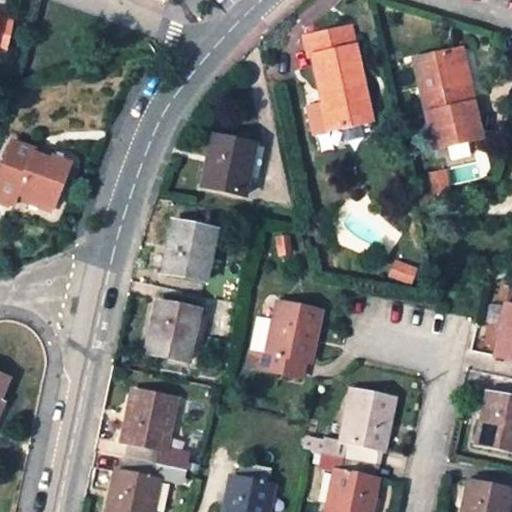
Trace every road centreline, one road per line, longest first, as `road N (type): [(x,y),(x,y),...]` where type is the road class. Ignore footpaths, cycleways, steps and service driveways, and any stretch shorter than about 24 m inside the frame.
road 1 (unclassified): [(55,511),(97,285),(160,117),(208,51)]
road 2 (residential): [(365,338),(442,354),(414,511)]
road 3 (unclassified): [(93,0),(208,51)]
